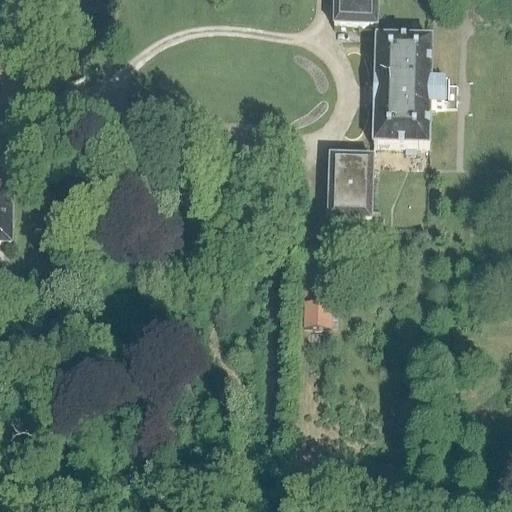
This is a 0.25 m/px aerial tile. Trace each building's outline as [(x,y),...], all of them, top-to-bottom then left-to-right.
[(377,0),(334,0),(333,31),(377,32),(377,0)] [(431,46),(376,44),(373,151),(428,153),(429,112),(445,113),(445,89),(430,88),(431,46)] [(371,228),(373,163),(329,162),(328,226),(371,228)] [(0,245),(12,246),(12,197),(6,197),(6,191),(0,190),(0,245)] [(386,251),(386,232),(370,232),(369,252),(386,251)] [(0,294),(11,295),(11,278),(0,278),(0,294)] [(303,331),(331,332),(331,305),(303,305),(303,331)]
